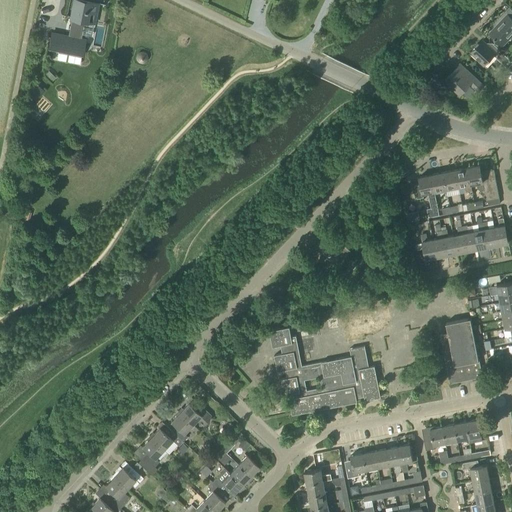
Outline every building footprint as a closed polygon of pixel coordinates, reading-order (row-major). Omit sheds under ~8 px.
[(87,0),(73,0),(70,17),(69,17),(72,18),(71,25),(70,25),(68,36),(79,38),(80,33),(81,25),(86,26),(88,16),(94,18),(97,3),(97,2),(87,0)] [(499,49),(502,45),(511,35),(511,18),(507,14),(489,33),(497,40),(493,44),(499,49)] [(82,55),(85,39),(79,38),(68,36),(52,32),(48,48),(82,55)] [(493,43),(485,43),(482,40),(471,53),(484,65),(493,55),(508,68),(511,64),(511,63),(511,61),(499,49),(493,44),(493,43)] [(463,76),(455,69),(445,80),(460,94),(470,83),(478,91),(483,86),(468,71),(463,76)] [(43,89),(38,85),(29,95),(34,99),(43,89)] [(480,164),(467,167),(471,185),(476,183),(478,189),(481,191),(484,190),(484,189),(483,184),(482,182),(483,181),(482,177),(481,171),(480,164)] [(465,192),(472,191),(471,185),(467,167),(455,169),(459,186),(464,185),(465,192)] [(446,189),(459,186),(455,169),(443,172),(446,189)] [(482,177),(495,175),(494,169),(481,171),(482,177)] [(434,191),(446,189),(443,172),(431,174),(434,191)] [(434,191),(431,174),(419,176),(420,185),(414,186),(417,198),(423,197),(422,193),(428,192),(431,208),(427,209),(428,217),(439,215),(434,191)] [(483,184),(496,181),(495,175),(482,177),(483,181),(482,182),(483,184)] [(484,189),(497,187),(496,181),(483,184),(484,189)] [(485,195),(498,192),(497,187),(484,189),(484,190),(485,195)] [(486,201),(499,198),(498,192),(485,195),(486,201)] [(450,207),(451,213),(459,211),(457,202),(453,202),(452,197),(448,198),(450,207)] [(28,221),(31,212),(22,209),(19,219),(28,221)] [(487,247),(483,222),(482,222),(481,217),(476,218),(479,230),(473,231),(477,249),(487,247)] [(494,227),(497,245),(508,243),(503,218),(498,219),(499,226),(494,227)] [(497,245),(494,227),(489,228),(488,221),(483,222),(487,247),(497,245)] [(477,249),(473,231),(468,232),(467,225),(462,226),(467,251),(477,249)] [(456,253),(467,251),(462,226),(457,227),(458,234),(453,235),(456,253)] [(456,253),(453,235),(447,236),(446,229),(441,230),(446,255),(456,253)] [(436,257),(446,255),(441,230),(436,231),(438,238),(433,239),(436,257)] [(436,257),(433,239),(427,240),(426,233),(421,234),(425,259),(436,257)] [(341,261),(347,255),(351,251),(339,240),(336,244),(328,252),(335,259),(336,257),(341,261)] [(498,294),(511,291),(511,281),(497,285),(498,294)] [(500,302),(511,300),(511,291),(498,294),(500,302)] [(502,311),(511,309),(511,300),(500,302),(502,311)] [(364,397),(365,400),(381,397),(374,365),(369,367),(364,345),(360,325),(387,320),(385,308),(343,316),(345,328),(351,356),(302,366),(296,336),(291,337),(289,327),(269,331),(272,347),(283,345),(285,353),(274,355),(277,371),(290,369),(292,376),(279,379),(282,396),(290,394),(291,398),(289,399),(292,415),(357,402),(356,398),(364,397)] [(503,320),(511,318),(511,309),(502,311),(503,320)] [(471,318),(445,323),(445,324),(446,323),(448,333),(440,335),(450,383),(458,382),(457,379),(472,376),(473,379),(482,377),(479,359),(479,360),(470,318),(471,318)] [(511,327),(511,318),(503,320),(505,329),(511,328),(511,327)] [(243,355),(237,356),(235,362),(239,367),(245,365),(247,359),(243,355)] [(179,412),(192,424),(196,419),(208,423),(211,415),(198,404),(194,408),(188,403),(179,412)] [(183,433),(192,424),(179,412),(170,421),(176,427),(171,431),(183,442),(187,437),(183,433)] [(469,438),(470,443),(482,441),(480,433),(485,432),(483,418),(466,422),(469,438)] [(457,440),(469,438),(466,422),(454,424),(457,440)] [(445,443),(457,440),(454,424),(442,426),(445,443)] [(438,444),(445,443),(442,426),(430,429),(432,438),(424,440),(426,450),(436,448),(438,444)] [(183,442),(171,431),(167,435),(159,427),(150,437),(163,449),(172,440),(179,446),(183,442)] [(155,458),(163,449),(150,437),(141,446),(147,452),(143,456),(144,457),(138,462),(151,475),(157,469),(154,466),(159,462),(155,458)] [(220,450),(225,454),(234,444),(230,440),(220,450)] [(398,446),(401,463),(401,462),(403,472),(409,471),(407,461),(413,460),(410,444),(398,446)] [(389,465),(401,463),(398,446),(386,449),(389,465)] [(377,467),(389,465),(386,449),(374,451),(377,467)] [(219,460),(225,454),(220,450),(215,456),(219,460)] [(365,470),(377,467),(374,451),(362,453),(365,470)] [(358,471),(365,470),(362,453),(350,456),(353,470),(347,471),(348,478),(359,476),(358,471)] [(238,464),(250,476),(259,467),(246,455),(238,464)] [(472,480),(489,477),(486,465),(478,466),(477,460),(463,463),(464,470),(470,469),(472,480)] [(241,485),(250,476),(238,464),(229,473),(241,485)] [(113,476),(127,488),(131,484),(134,487),(143,478),(132,467),(127,472),(122,467),(113,476)] [(306,484),(322,481),(332,479),(330,473),(321,475),(320,469),(304,472),(306,484)] [(404,480),(405,485),(422,481),(420,470),(413,472),(414,478),(404,479),(404,480)] [(233,494),(241,485),(229,473),(221,481),(217,477),(212,482),(223,493),(227,489),(233,494)] [(123,492),(127,488),(113,476),(104,485),(113,493),(109,498),(120,508),(130,498),(123,492)] [(475,492),(491,489),(489,477),(472,480),(475,492)] [(376,480),(377,485),(369,486),(369,487),(369,492),(381,489),(380,484),(381,484),(380,479),(376,480)] [(309,496),(325,493),(322,481),(306,484),(309,496)] [(219,497),(223,493),(212,482),(208,486),(212,491),(203,500),(216,511),(225,502),(219,497)] [(406,488),(406,493),(414,492),(415,497),(425,495),(423,485),(406,488)] [(344,502),(349,501),(346,489),(342,490),(341,490),(341,489),(337,490),(339,502),(343,502),(343,501),(344,501),(344,502)] [(477,504),(494,501),(491,489),(475,492),(477,504)] [(171,496),(166,491),(161,496),(166,501),(171,496)] [(311,508),(327,505),(325,493),(309,496),(311,508)] [(116,511),(120,508),(109,498),(104,502),(99,497),(90,506),(95,511),(116,511)] [(215,511),(216,511),(203,500),(196,508),(191,504),(186,509),(189,511),(215,511)] [(478,511),(496,511),(494,501),(477,504),(478,511)] [(410,510),(410,511),(428,511),(427,502),(421,503),(422,507),(410,510)]
